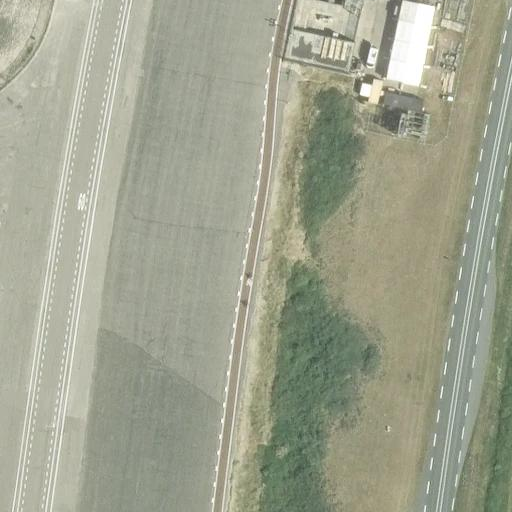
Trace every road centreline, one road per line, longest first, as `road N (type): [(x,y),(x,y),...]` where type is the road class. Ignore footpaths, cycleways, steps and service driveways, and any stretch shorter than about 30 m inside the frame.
road 1 (unclassified): [(31,511),(78,178),(114,0)]
road 2 (primary): [(438,511),(511,72)]
